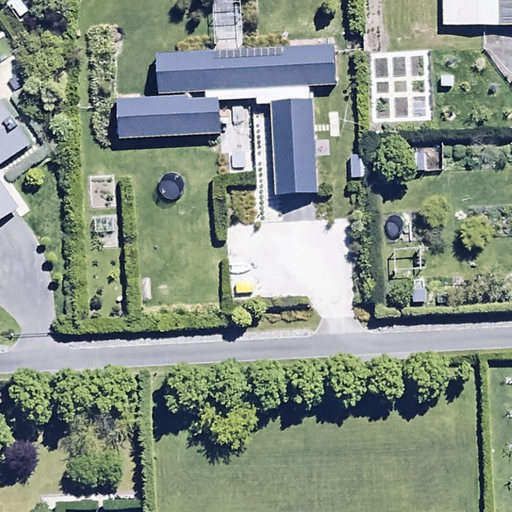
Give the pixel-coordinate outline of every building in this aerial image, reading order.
[(36,5),(31,0),(13,0),(3,9),(19,29),(33,17),(29,12),(36,5)] [(238,0),(212,0),(214,50),(240,49),(238,0)] [(511,0),(440,0),(441,33),(511,33),(511,0)] [(155,98),(204,96),(204,103),(116,107),(117,146),(217,142),(216,107),(254,106),(254,110),(268,110),(272,203),(316,201),(314,160),(327,159),(327,143),(310,144),(309,92),(334,92),(333,53),(153,60),(155,98)] [(0,222),(17,212),(0,186),(0,169),(31,150),(1,104),(0,105),(0,222)]
